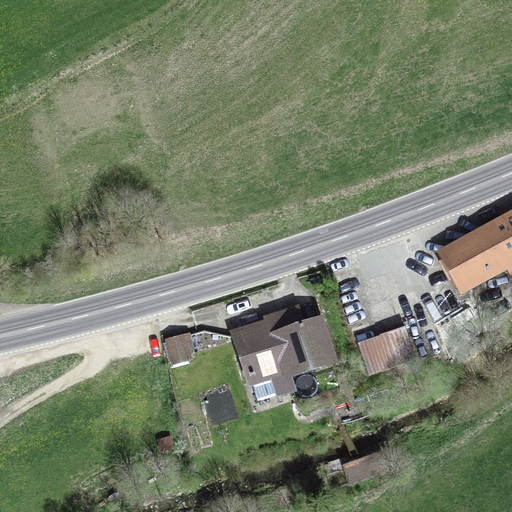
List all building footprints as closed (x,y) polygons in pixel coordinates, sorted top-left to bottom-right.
[(463,287),(509,262),(511,266),(511,209),(511,211),(511,212),(511,219),(446,256),(463,287)] [(266,320),(268,325),(235,335),(257,401),(293,389),(289,375),(332,361),(320,323),(303,329),(297,310),(266,320)] [(368,376),(415,360),(405,328),(357,344),(368,376)] [(190,335),(167,341),(174,367),(189,363),(186,351),(193,349),(190,335)] [(351,483),(387,470),(381,452),(344,466),(351,483)]
